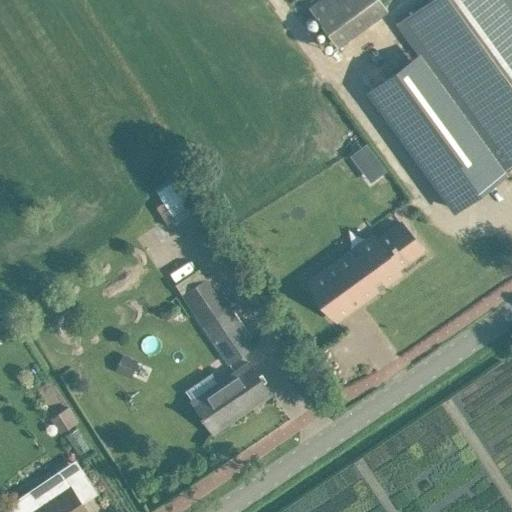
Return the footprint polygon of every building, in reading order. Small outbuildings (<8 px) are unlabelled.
[(511,0),(427,0),(396,23),(431,72),(488,152),(462,170),(477,191),(503,172),(511,165),(511,0)] [(365,144),(351,155),(357,163),(371,152),(365,144)] [(175,212),(200,198),(191,184),(167,198),(175,212)] [(350,253),(311,280),(336,317),(376,289),(374,286),(383,279),(385,282),(397,273),(394,269),(421,251),(401,223),(375,241),(372,237),(359,247),(362,251),(353,258),(350,253)] [(457,243),(391,293),(412,321),(488,263),(491,266),(507,254),(499,244),(506,239),(494,223),(461,248),(457,243)] [(198,264),(214,258),(210,249),(195,255),(198,264)] [(205,277),(182,293),(200,320),(217,346),(228,362),(255,344),(244,328),(221,293),(217,295),(205,277)] [(123,353),(115,370),(126,375),(133,358),(123,353)] [(213,432),(214,431),(235,416),(270,393),(249,362),(192,401),(201,415),(200,416),(202,419),(203,418),(213,432)] [(69,406),(56,414),(66,428),(78,420),(79,419),(69,405),(69,406)] [(88,511),(79,498),(60,471),(44,482),(53,496),(29,511),(88,511)]
